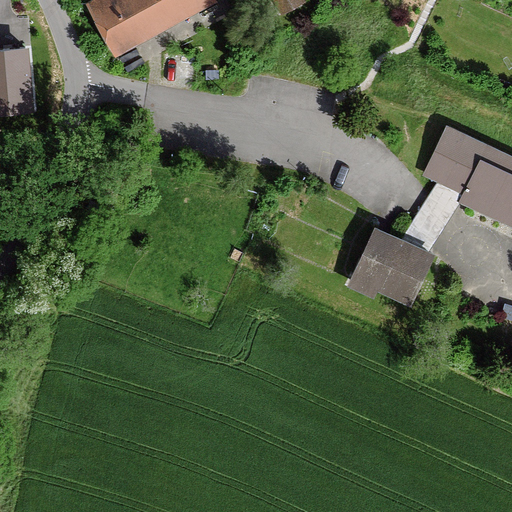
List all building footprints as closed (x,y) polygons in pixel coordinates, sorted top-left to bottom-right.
[(87,0),(76,7),(109,62),(208,2),(206,0),(87,0)] [(267,0),(276,16),(298,3),(296,0),(267,0)] [(29,38),(0,40),(0,108),(34,105),(29,38)] [(511,159),(441,126),(417,176),(455,194),(452,202),(511,230),(511,159)] [(340,279),(401,308),(426,254),(365,226),(340,279)]
